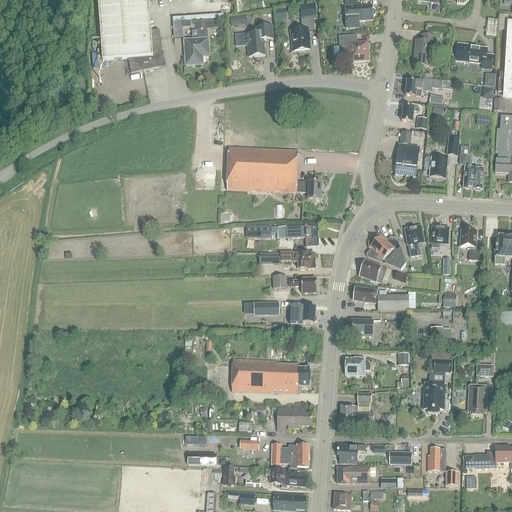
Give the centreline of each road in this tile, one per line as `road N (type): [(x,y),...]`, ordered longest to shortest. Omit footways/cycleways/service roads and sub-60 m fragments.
road 1 (unclassified): [(381,90),(286,83),(159,105),(67,136),(0,176)]
road 2 (secondary): [(375,210),(346,242),(324,440)]
road 3 (residential): [(511,441),(324,440)]
road 4 (secondary): [(511,211),(399,203),(375,210)]
road 5 (residential): [(375,210),(364,171),(381,90)]
